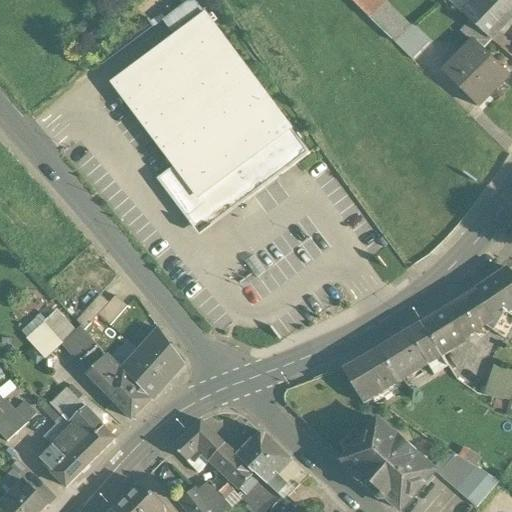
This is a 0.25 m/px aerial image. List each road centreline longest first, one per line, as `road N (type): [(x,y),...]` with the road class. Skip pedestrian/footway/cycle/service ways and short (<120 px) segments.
road 1 (tertiary): [(237,380),(0,108)]
road 2 (secondary): [(237,380),(325,346),(420,289),(472,244),(511,187)]
road 3 (secondary): [(74,511),(148,429),(237,380)]
road 4 (residential): [(362,511),(237,380)]
